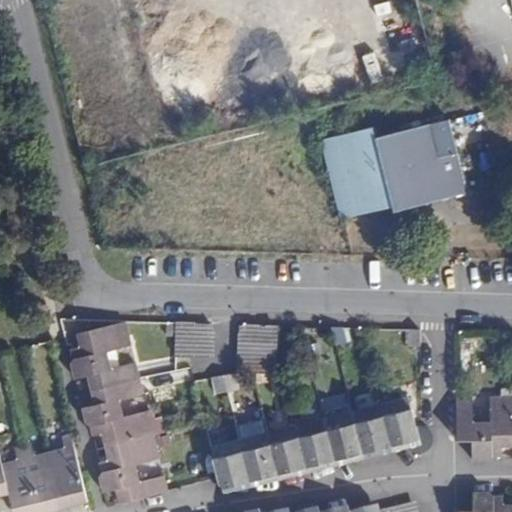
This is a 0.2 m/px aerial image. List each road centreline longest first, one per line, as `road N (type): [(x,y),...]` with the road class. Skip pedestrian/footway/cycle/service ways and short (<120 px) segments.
road 1 (residential): [(17,0),(78,260),(93,287),(123,298),(435,304)]
road 2 (residential): [(433,478),(318,486),(208,511)]
road 3 (residential): [(435,304),(442,477)]
